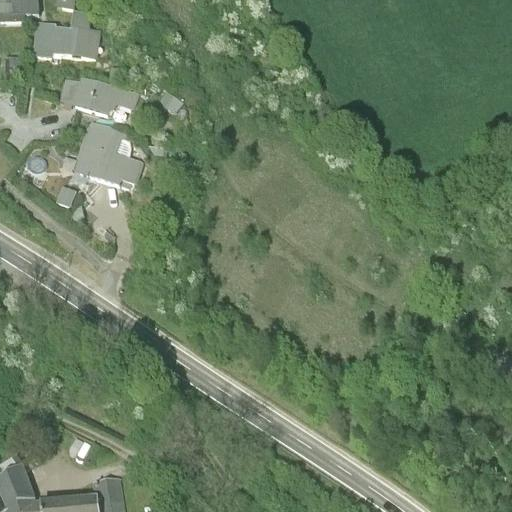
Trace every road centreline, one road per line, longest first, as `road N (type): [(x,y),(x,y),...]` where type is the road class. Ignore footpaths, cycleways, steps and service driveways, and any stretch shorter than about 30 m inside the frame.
road 1 (secondary): [(112,329),(385,511)]
road 2 (residential): [(112,329),(105,283),(0,195)]
road 3 (track): [(153,464),(0,399)]
road 4 (secondary): [(0,253),(112,329)]
